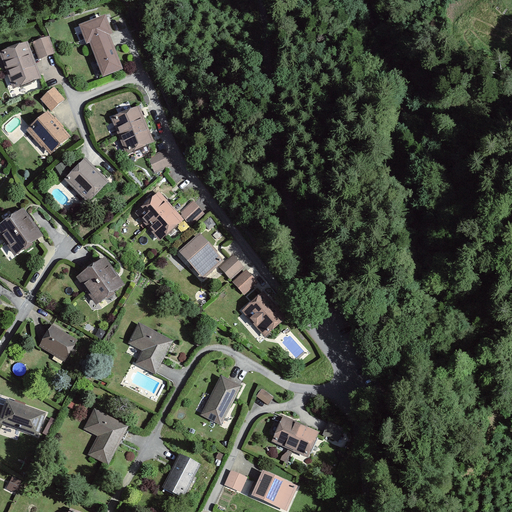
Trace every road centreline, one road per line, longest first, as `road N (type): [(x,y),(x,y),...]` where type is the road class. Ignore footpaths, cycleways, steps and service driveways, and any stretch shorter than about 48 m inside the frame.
road 1 (residential): [(140,75),(183,166),(334,353),(367,454),(370,511)]
road 2 (residential): [(67,240),(0,351)]
